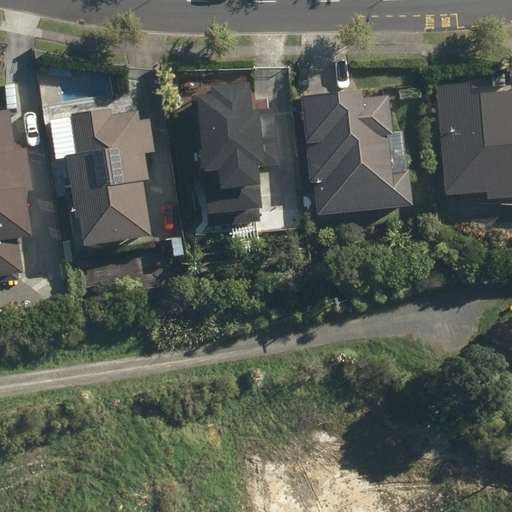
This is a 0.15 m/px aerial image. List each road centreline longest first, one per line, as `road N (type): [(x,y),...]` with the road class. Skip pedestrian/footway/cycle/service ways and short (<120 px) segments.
road 1 (residential): [(425,322),(0,389)]
road 2 (residential): [(156,0),(391,0)]
